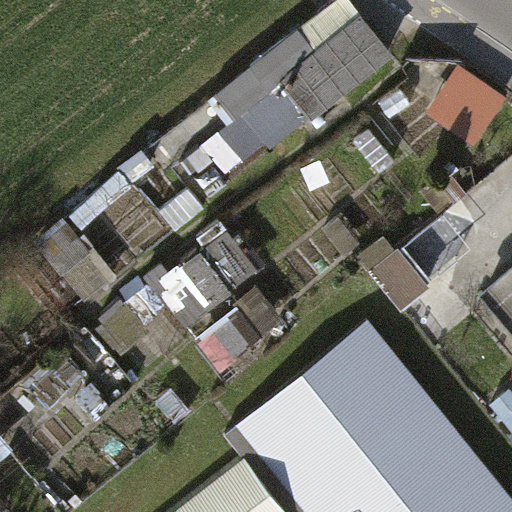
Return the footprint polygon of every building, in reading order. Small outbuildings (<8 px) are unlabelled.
[(339,0),(207,91),(252,156),(401,53),(364,0),(339,0)] [(511,87),(462,57),(431,108),(483,140),(511,92),(511,87)] [(409,300),(479,243),(449,207),(379,264),(409,300)] [(156,275),(190,320),(238,283),(204,239),(156,275)] [(511,264),(476,294),(511,337),(511,264)] [(263,282),(203,332),(228,361),(288,311),(263,282)] [(168,511),(511,511),(511,492),(386,311),(241,412),(264,446),(168,511)] [(0,452),(13,443),(0,424),(0,452)]
